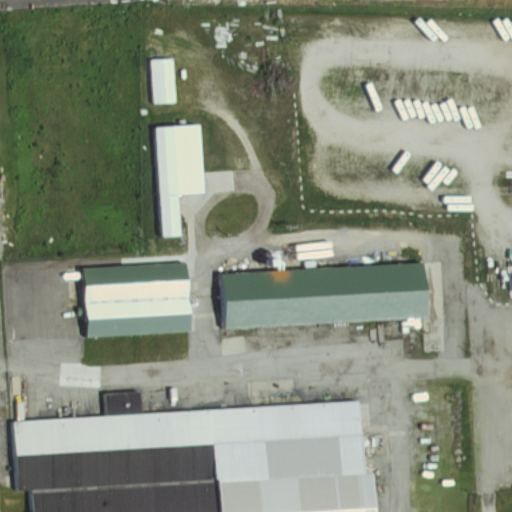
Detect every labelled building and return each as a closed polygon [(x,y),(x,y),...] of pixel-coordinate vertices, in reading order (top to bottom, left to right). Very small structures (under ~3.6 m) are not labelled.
[(171,100),(148,101),(146,56),(169,56),(171,100)] [(172,191),(174,234),(156,234),(150,125),(195,123),(199,190),(172,191)] [(184,328),(81,334),(77,266),(180,260),(184,328)] [(219,325),(216,273),(417,261),(420,314),(219,325)] [(27,511),(25,486),(12,487),(8,419),(102,414),(101,389),(135,388),(136,412),(352,399),(356,472),(363,471),(365,511),(27,511)]
